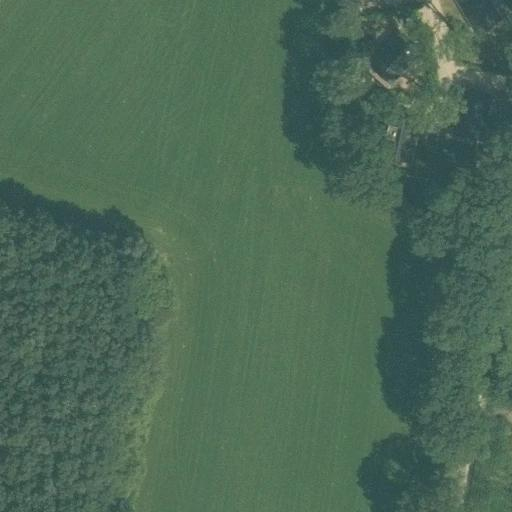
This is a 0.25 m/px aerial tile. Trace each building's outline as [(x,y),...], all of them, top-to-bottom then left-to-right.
[(488,0),(456,0),(472,26),(496,12),(488,0)] [(398,33),(376,59),(396,77),(419,51),(398,33)] [(511,58),(492,57),(491,71),(511,72),(511,58)] [(463,92),(456,125),(483,131),(490,97),(485,96),(463,92)] [(389,113),(380,146),(410,153),(418,120),(389,113)]
